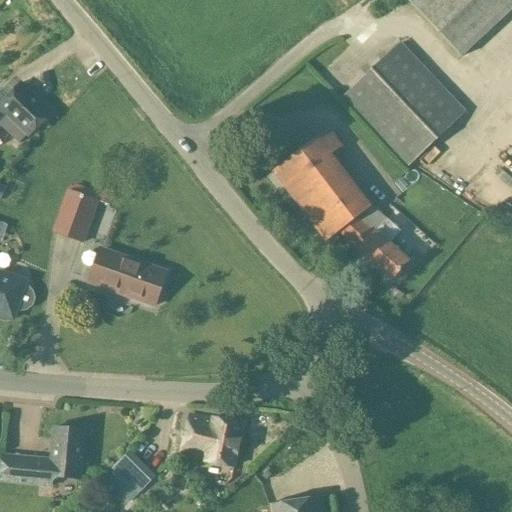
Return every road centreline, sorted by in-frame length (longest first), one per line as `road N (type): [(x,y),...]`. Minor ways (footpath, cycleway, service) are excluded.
road 1 (tertiary): [(340,312),(294,275),(60,0)]
road 2 (unclassified): [(299,375),(235,395),(0,379)]
road 3 (track): [(377,0),(318,35),(186,148)]
road 4 (tertiary): [(511,422),(340,312)]
road 5 (residential): [(358,511),(344,454),(299,375)]
